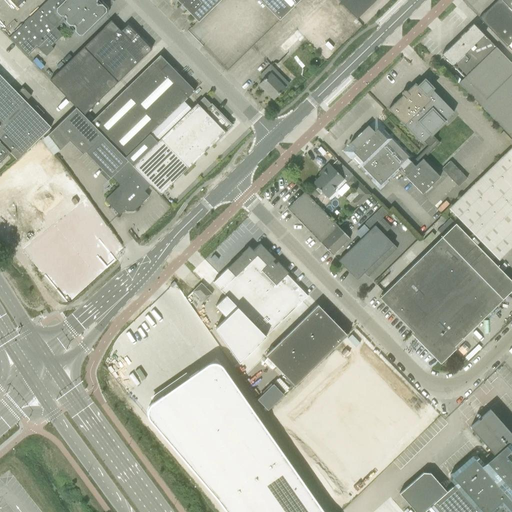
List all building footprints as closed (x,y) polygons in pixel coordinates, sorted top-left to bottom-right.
[(64,0),(65,0),(64,0),(48,0),(9,38),(27,56),(36,47),(46,57),(53,49),(51,47),(62,35),(56,29),(62,23),(77,38),(79,38),(106,12),(106,9),(102,5),(98,4),(96,2),(96,0),(64,0)] [(176,0),(198,22),(220,0),(259,0),(279,20),(300,0),(176,0)] [(337,0),(356,19),(375,0),(337,0)] [(511,0),(497,0),(484,13),(478,18),(511,52),(511,0)] [(111,21),(49,81),(76,108),(84,115),(151,49),(128,25),(121,31),(111,21)] [(511,64),(476,27),(473,24),(469,27),(441,55),(464,78),(459,84),(511,138),(511,64)] [(287,54),(304,38),(297,30),(279,47),(287,54)] [(333,55),(326,48),(313,34),(306,40),(326,61),(333,55)] [(160,55),(91,122),(132,166),(157,142),(156,142),(152,146),(145,139),(195,91),(160,55)] [(0,162),(10,153),(17,160),(24,153),(50,127),(72,106),(30,63),(8,84),(0,76),(0,162)] [(273,99),(288,84),(270,66),(259,76),(263,80),(259,85),(273,99)] [(432,134),(453,113),(423,82),(413,92),(410,88),(406,92),(406,91),(404,91),(402,93),(402,95),(402,96),(388,109),(421,144),(424,141),(429,145),(411,163),(410,161),(414,157),(411,154),(409,156),(405,151),(407,149),(405,147),(403,149),(398,144),(400,142),(398,140),(396,142),(391,137),(393,136),(391,133),(389,135),(383,129),(385,127),(377,118),(368,126),(350,143),(350,144),(342,152),(351,161),(353,159),(359,165),(357,167),(359,169),(361,167),(365,172),(363,174),(365,176),(367,174),(372,179),(370,181),(380,191),(389,182),(387,180),(389,178),(391,180),(399,172),(398,170),(400,168),(406,174),(405,175),(423,193),(441,176),(424,158),(440,143),(432,134)] [(157,142),(132,166),(143,178),(151,185),(160,195),(188,168),(231,126),(217,112),(217,111),(211,105),(203,97),(157,142)] [(76,108),(47,135),(48,136),(59,150),(60,151),(69,141),(82,155),(85,153),(101,170),(110,178),(111,177),(119,186),(104,200),(112,208),(119,215),(126,209),(132,209),(133,208),(135,210),(149,196),(144,191),(151,185),(143,178),(132,166),(91,122),(84,115),(76,108)] [(511,146),(448,209),(479,240),(475,244),(482,252),(486,248),(499,260),(511,247),(511,146)] [(47,210),(71,191),(40,152),(16,171),(47,210)] [(323,173),(313,183),(317,188),(321,192),(328,199),(335,191),(333,189),(343,179),(331,166),(329,164),(321,171),(323,173)] [(353,176),(346,182),(354,190),(358,194),(353,200),(359,206),(370,195),(353,176)] [(317,188),(310,195),(314,198),(321,192),(317,188)] [(354,190),(345,198),(350,203),(353,200),(358,194),(354,190)] [(349,239),(339,228),(304,192),(287,209),(332,255),(349,239)] [(382,219),(374,226),(383,235),(390,227),(382,219)] [(482,252),(475,244),(455,224),(379,298),(413,333),(411,334),(418,341),(416,342),(417,343),(418,341),(440,364),(456,348),(454,347),(511,290),(511,282),(488,257),(482,252)] [(383,235),(374,226),(338,261),(345,269),(348,267),(351,270),(350,271),(350,272),(350,273),(350,274),(351,274),(356,280),(363,273),(367,277),(396,248),(383,235)] [(248,246),(212,282),(226,297),(215,307),(227,318),(215,329),(239,364),(308,296),(286,274),(289,272),(279,261),(275,264),(272,261),(276,258),(261,243),(253,251),(248,246)] [(203,303),(212,294),(201,283),(192,291),(203,303)] [(347,334),(346,335),(317,305),(265,356),(293,386),(347,335),(347,334)] [(345,368),(292,419),(314,442),(354,483),(407,432),(421,418),(411,407),(382,377),(370,365),(360,354),(345,368)] [(147,413),(147,414),(148,415),(148,416),(148,417),(148,418),(149,418),(149,419),(150,420),(192,470),(227,511),(322,511),(247,403),(222,368),(221,367),(220,367),(220,366),(219,366),(219,365),(218,365),(217,365),(217,364),(216,364),(215,364),(214,364),(213,364),(212,364),(211,364),(210,364),(209,364),(209,365),(208,365),(207,365),(206,366),(199,371),(198,372),(198,371),(188,378),(188,379),(181,384),(163,396),(152,404),(151,405),(150,405),(150,406),(149,407),(149,408),(148,408),(148,409),(148,410),(148,411),(147,411),(147,412),(147,413)] [(283,396),(273,385),(258,400),(268,410),(283,396)] [(511,435),(490,410),(489,410),(470,427),(470,428),(494,455),(484,464),(477,456),(472,456),(463,463),(461,460),(455,465),(458,468),(450,475),(449,480),(454,485),(446,492),(430,473),(423,473),(399,494),(414,511),(511,511),(511,447),(509,444),(511,440),(511,435)]
